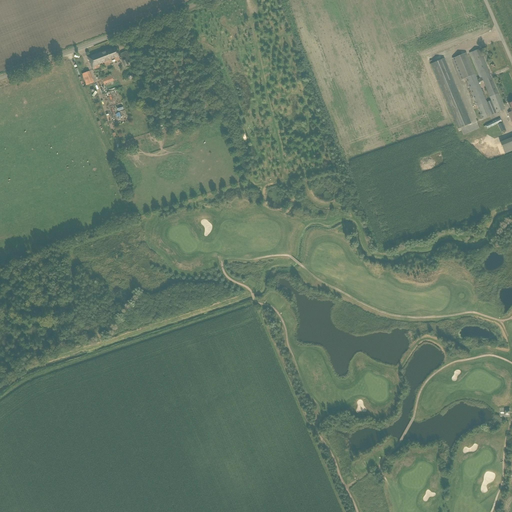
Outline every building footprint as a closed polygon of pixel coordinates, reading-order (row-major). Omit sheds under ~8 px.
[(92,57),(94,62),(96,68),(113,62),(111,58),(118,56),(117,53),(115,48),(92,57)] [(479,49),(469,53),(480,78),(477,79),(466,53),(452,58),(461,80),(466,78),(482,118),(492,115),(478,82),(483,80),(496,113),(505,109),(479,49)] [(471,123),(444,58),(431,64),(458,129),(471,123)] [(86,86),(94,83),(89,71),(82,75),(86,86)] [(113,81),(111,75),(102,80),(104,85),(113,81)] [(118,113),(116,113),(116,117),(121,116),(121,114),(125,114),(124,107),(117,108),(118,113)] [(502,122),(500,118),(484,126),(485,128),(486,127),(487,129),(502,122)] [(481,154),(450,166),(453,174),(511,150),(511,137),(500,142),(501,146),(488,151),(484,141),(439,158),(442,166),(480,151),(481,154)]
